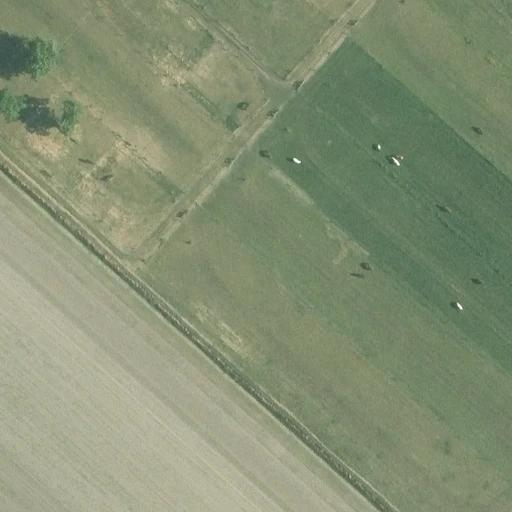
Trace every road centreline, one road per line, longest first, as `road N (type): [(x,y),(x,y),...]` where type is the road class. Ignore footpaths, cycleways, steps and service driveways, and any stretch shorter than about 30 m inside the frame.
road 1 (track): [(0,144),(130,260),(360,0)]
road 2 (track): [(279,90),(179,0)]
